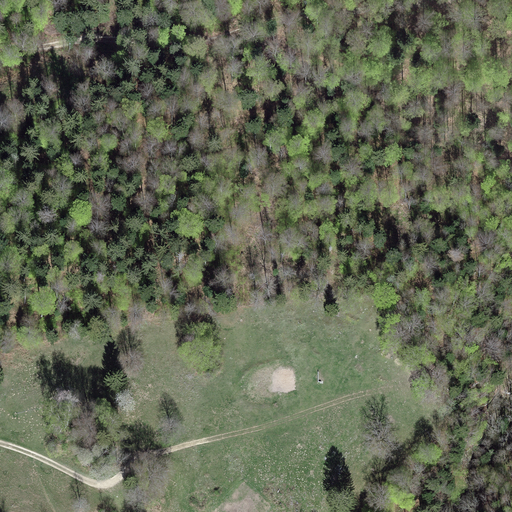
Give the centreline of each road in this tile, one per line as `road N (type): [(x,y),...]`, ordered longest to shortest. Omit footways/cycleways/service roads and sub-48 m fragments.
road 1 (track): [(204,42),(299,14),(435,0)]
road 2 (track): [(0,46),(204,42)]
road 3 (track): [(0,444),(98,484),(136,458)]
